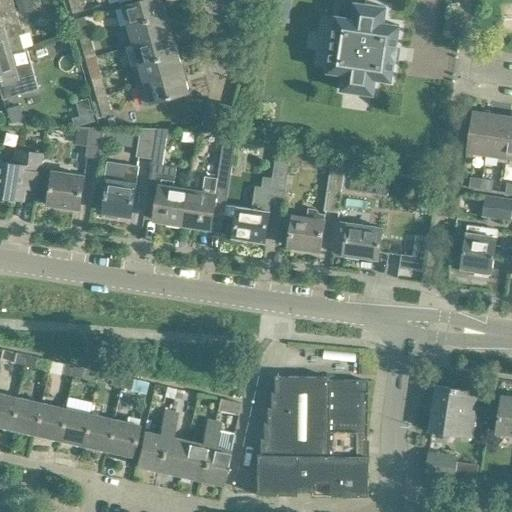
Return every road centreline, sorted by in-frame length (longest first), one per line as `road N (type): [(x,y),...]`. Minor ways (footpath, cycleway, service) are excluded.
road 1 (tertiary): [(407,322),(0,261)]
road 2 (residential): [(389,511),(407,322)]
